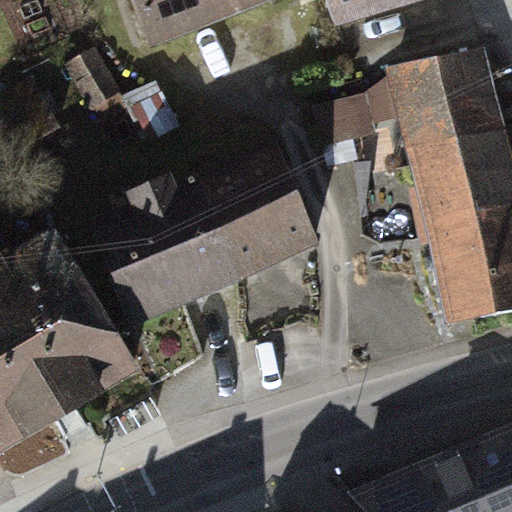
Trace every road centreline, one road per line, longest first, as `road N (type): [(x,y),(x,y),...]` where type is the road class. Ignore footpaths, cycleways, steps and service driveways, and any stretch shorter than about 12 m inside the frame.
road 1 (secondary): [(511,370),(294,442)]
road 2 (secondary): [(294,442),(123,511)]
